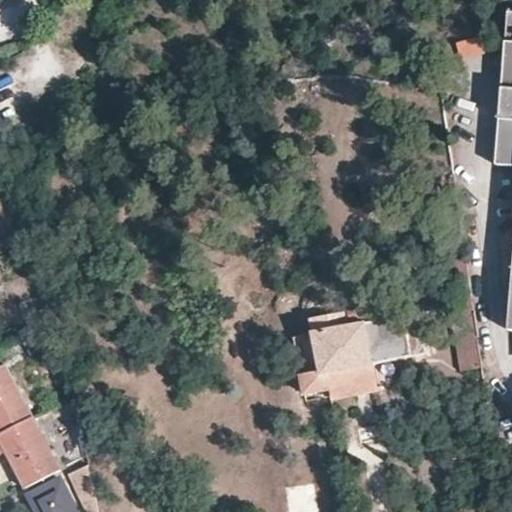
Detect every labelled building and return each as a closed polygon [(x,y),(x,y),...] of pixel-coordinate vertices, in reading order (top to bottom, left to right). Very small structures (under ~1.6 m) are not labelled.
[(511,18),(508,18),(508,19),(496,164),(511,165),(511,284),(508,330),(511,330),(511,18)] [(388,303),(307,318),(310,333),(290,337),(300,393),(325,389),(331,388),(329,372),(370,364),(423,355),(416,313),(390,318),(388,303)] [(482,370),(479,352),(473,310),(451,313),(460,373),(482,370)] [(53,317),(19,336),(29,353),(42,346),(51,369),(65,364),(53,317)] [(325,389),(327,399),(374,390),(370,364),(329,372),(331,388),(325,389)] [(0,436),(33,419),(5,366),(0,368),(0,436)] [(60,472),(33,419),(0,436),(0,454),(4,452),(24,490),(60,472)] [(463,482),(456,460),(443,464),(451,486),(463,482)] [(89,467),(69,477),(74,487),(92,479),(89,467)] [(98,511),(92,479),(74,487),(85,511),(98,511)] [(32,508),(65,492),(60,481),(27,499),(32,508)] [(75,511),(65,492),(32,508),(34,511),(75,511)]
